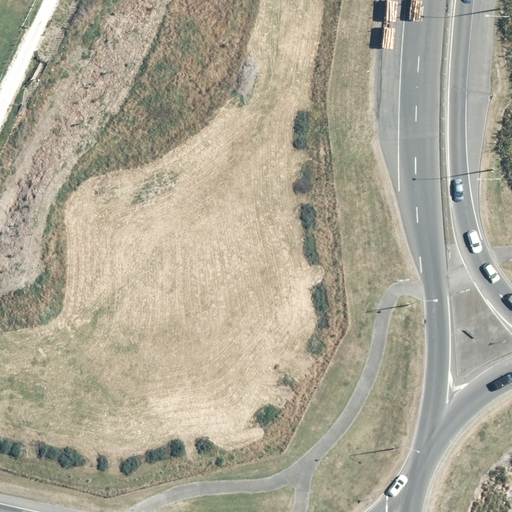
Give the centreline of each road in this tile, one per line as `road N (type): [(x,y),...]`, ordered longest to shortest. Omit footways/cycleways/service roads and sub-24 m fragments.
road 1 (trunk): [(427,451),(440,332),(415,130),(424,0)]
road 2 (trunk): [(464,0),(457,107),(462,215),(479,261),(511,305)]
